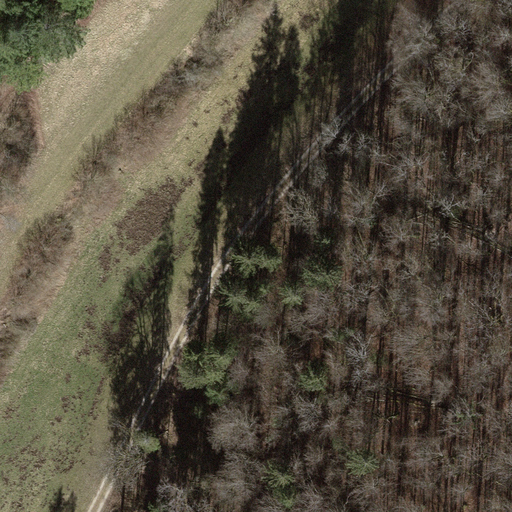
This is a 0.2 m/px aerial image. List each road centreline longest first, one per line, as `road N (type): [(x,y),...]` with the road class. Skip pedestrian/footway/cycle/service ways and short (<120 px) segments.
road 1 (track): [(82,511),(217,269),(346,116),(465,0)]
road 2 (track): [(89,0),(32,67),(0,124)]
